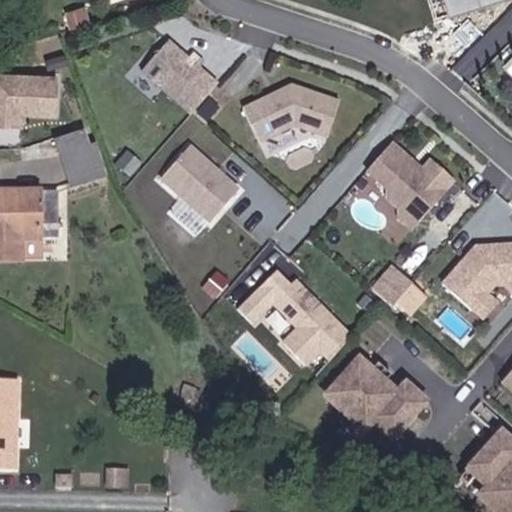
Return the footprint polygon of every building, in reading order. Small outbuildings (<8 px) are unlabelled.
[(444,0),(449,14),(495,0),(444,0)] [(193,109),(220,79),(201,62),(191,54),(170,35),(143,65),(193,109)] [(204,58),(196,49),(191,54),(201,62),(204,58)] [(59,78),(0,74),(0,129),(24,131),(25,119),(57,120),(59,78)] [(329,133),(341,98),(293,81),(244,104),(260,138),(295,121),(329,133)] [(219,103),(210,95),(203,104),(211,111),(219,103)] [(211,111),(203,104),(199,108),(208,115),(211,111)] [(93,147),(85,128),(55,137),(72,187),(109,174),(99,145),(93,147)] [(423,214),(455,178),(431,157),(423,166),(420,170),(410,162),(414,158),(393,139),(368,167),(388,185),(389,196),(400,204),(411,204),(423,214)] [(213,219),(240,186),(190,144),(162,177),(213,219)] [(423,166),(414,158),(410,162),(420,170),(423,166)] [(0,258),(22,259),(22,239),(61,239),(61,190),(0,191),(0,258)] [(413,226),(423,214),(411,204),(400,204),(401,215),(413,226)] [(511,244),(510,243),(481,245),(482,250),(477,251),(473,255),(468,256),(444,281),(473,309),(487,294),(496,284),(506,282),(511,287),(511,244)] [(375,287),(393,303),(413,281),(394,265),(375,287)] [(352,334),(297,277),(293,281),(279,267),(240,303),(254,318),(275,298),(300,324),(285,338),(306,360),(321,346),(331,357),(352,334)] [(397,299),(409,314),(429,299),(418,283),(397,299)] [(482,317),(496,303),(487,294),(473,309),(482,317)] [(359,354),(320,396),(384,455),(433,402),(407,379),(398,389),(359,354)] [(511,369),(499,385),(511,396),(511,369)] [(13,371),(0,370),(0,461),(11,462),(13,371)] [(511,511),(511,432),(501,423),(460,470),(481,488),(474,497),(492,511),(511,511)] [(123,488),(122,471),(106,471),(106,487),(123,488)]
